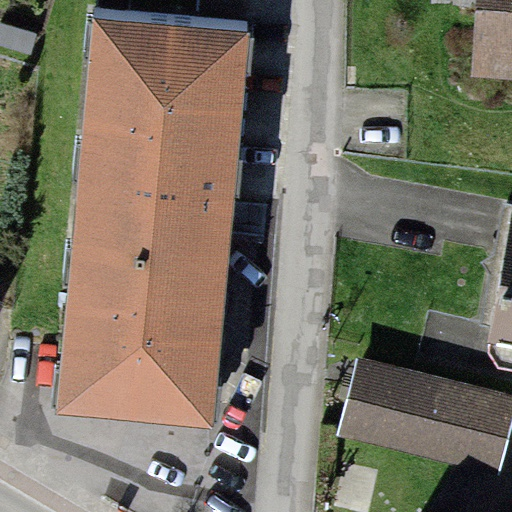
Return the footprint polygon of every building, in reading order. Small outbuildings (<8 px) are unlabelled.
[(511,0),(471,0),(466,75),(511,78),(511,0)] [(96,16),(60,413),(211,426),(247,30),(96,16)] [(511,195),(492,310),(511,313),(511,195)] [(361,354),(340,415),(483,463),(504,402),(361,354)] [(511,511),(511,480),(501,474),(479,511),(511,511)] [(444,511),(428,502),(422,511),(444,511)]
